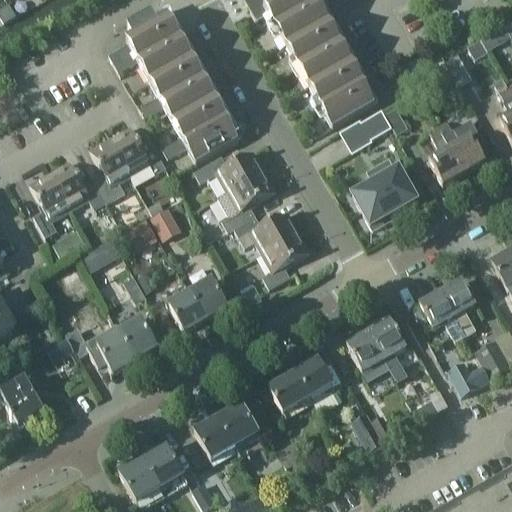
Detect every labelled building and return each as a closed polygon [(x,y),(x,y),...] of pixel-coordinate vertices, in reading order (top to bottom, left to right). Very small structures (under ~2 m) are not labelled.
[(240,0),(241,1),(254,24),(255,25),(257,25),(267,19),(332,133),(372,110),(309,0),(240,0)] [(7,7),(0,11),(0,21),(3,26),(14,20),(7,7)] [(195,170),(240,144),(170,20),(156,29),(150,19),(126,33),(131,43),(125,46),(127,49),(108,61),(118,78),(137,66),(157,103),(138,114),(144,124),(163,113),(180,143),(160,154),(167,165),(186,154),(195,170)] [(487,58),(480,44),(466,52),(467,52),(473,65),(487,58)] [(471,85),(457,60),(444,67),(458,92),(471,85)] [(421,62),(404,71),(413,88),(430,79),(421,62)] [(496,125),(511,150),(511,102),(504,89),(498,92),(501,97),(498,98),(504,108),(503,109),(508,118),(496,125)] [(396,140),(407,134),(395,114),(384,120),(396,140)] [(381,116),(361,127),(361,128),(371,145),(391,133),(384,120),(381,116)] [(436,132),(463,178),(484,166),(478,156),(485,152),(470,126),(451,137),(445,127),(436,132)] [(427,165),(441,191),(463,178),(436,132),(427,137),(439,158),(427,165)] [(130,183),(135,192),(165,175),(145,139),(134,145),(128,134),(108,145),(130,183)] [(125,199),(119,190),(130,183),(108,145),(100,150),(89,156),(104,181),(93,188),(106,210),(125,199)] [(214,181),(225,199),(263,178),(259,170),(252,158),(227,173),(220,162),(192,178),(199,189),(214,181)] [(48,179),(70,218),(89,207),(93,215),(105,209),(106,210),(93,188),(82,194),(68,168),(48,179)] [(415,205),(397,174),(368,191),(365,187),(352,195),(354,199),(352,200),(372,235),(386,227),(383,223),(384,223),(415,205)] [(227,238),(233,235),(255,223),(249,212),(275,197),(263,178),(225,199),(217,204),(227,222),(220,227),(227,238)] [(29,191),(43,216),(32,222),(44,244),(56,237),(51,228),(70,218),(48,179),(40,184),(29,191)] [(160,205),(148,212),(153,222),(155,221),(166,215),(160,205)] [(153,222),(149,224),(161,247),(175,240),(168,227),(173,225),(168,214),(166,215),(155,221),(153,222)] [(254,248),(260,259),(298,238),(287,218),(261,233),(255,223),(233,235),(243,254),(254,248)] [(157,246),(145,227),(145,225),(123,237),(124,239),(135,258),(157,246)] [(289,283),(283,272),(309,258),(302,246),(298,238),(260,259),(270,278),(262,283),(268,295),(289,283)] [(85,251),(78,240),(54,254),(61,265),(85,251)] [(110,245),(93,253),(99,265),(116,257),(110,245)] [(511,255),(491,268),(506,295),(511,291),(511,255)] [(74,268),(59,275),(64,285),(79,277),(74,268)] [(147,278),(137,284),(144,297),(155,291),(147,278)] [(439,298),(465,343),(475,337),(464,318),(475,311),(461,286),(439,298)] [(188,299),(204,327),(225,315),(210,287),(188,299)] [(254,291),(241,299),(247,311),(261,303),(254,291)] [(439,298),(418,310),(432,336),(443,330),(454,349),(465,343),(439,298)] [(188,299),(167,311),(183,339),(204,327),(188,299)] [(0,345),(16,336),(0,309),(0,345)] [(117,339),(133,367),(155,355),(139,326),(117,339)] [(389,326),(367,339),(390,380),(399,374),(392,363),(406,355),(389,326)] [(105,339),(85,351),(98,374),(105,369),(111,380),(133,367),(117,339),(108,344),(105,339)] [(375,373),(381,385),(390,380),(367,339),(345,351),(362,381),(375,373)] [(489,385),(511,373),(496,346),(474,358),(489,385)] [(293,381),(308,407),(332,393),(318,367),(293,381)] [(463,369),(447,378),(460,402),(488,386),(480,372),(468,378),(463,369)] [(24,387),(30,384),(23,371),(4,383),(10,393),(0,399),(0,402),(17,434),(42,419),(24,387)] [(268,395),(283,421),(308,407),(293,381),(268,395)] [(431,405),(412,417),(419,428),(437,417),(431,405)] [(240,411),(217,424),(234,456),(258,442),(240,411)] [(350,428),(367,458),(382,449),(371,430),(365,419),(350,428)] [(383,423),(371,430),(382,449),(394,442),(383,423)] [(193,438),(211,469),(234,456),(217,424),(193,438)] [(166,454),(142,467),(160,498),(183,485),(166,454)] [(119,481),(136,511),(160,498),(142,467),(119,481)] [(511,511),(511,484),(504,489),(506,492),(480,507),(478,504),(463,511),(511,511)] [(209,511),(214,509),(203,490),(192,497),(200,511),(209,511)]
